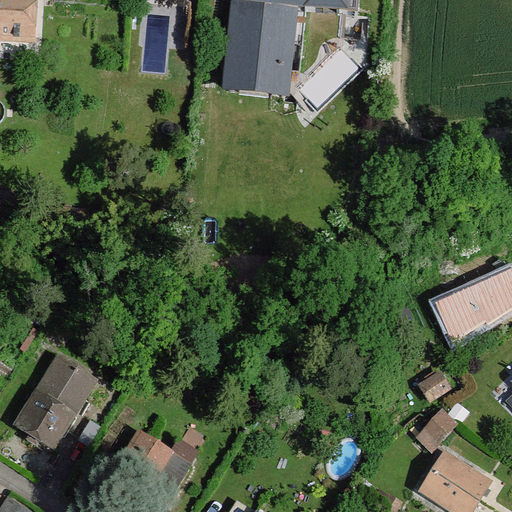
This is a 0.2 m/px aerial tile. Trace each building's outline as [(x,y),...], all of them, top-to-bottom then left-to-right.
[(35,0),(0,0),(0,41),(33,44),(35,0)] [(238,0),(229,97),(285,103),(294,18),(347,24),(349,0),(238,0)] [(511,304),(511,277),(509,271),(436,303),(453,343),(511,304)] [(59,362),(18,429),(53,450),(94,383),(59,362)] [(441,376),(422,388),(430,401),(450,389),(441,376)] [(444,415),(422,437),(434,449),(456,427),(444,415)] [(161,511),(189,466),(136,435),(106,486),(149,511),(161,511)] [(445,457),(423,493),(453,511),(470,511),(488,484),(445,457)] [(1,511),(28,511),(10,500),(1,511)]
